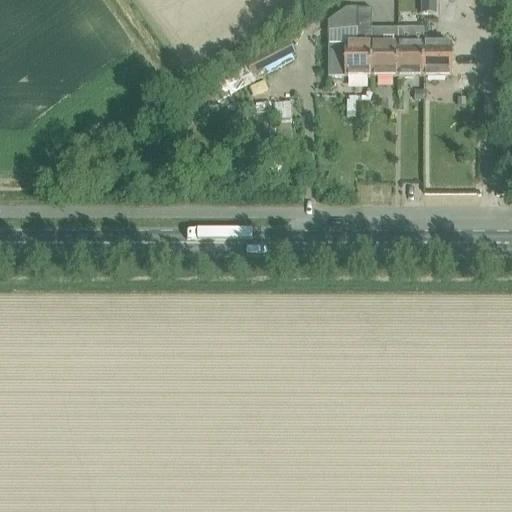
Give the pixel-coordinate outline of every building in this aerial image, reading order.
[(419,0),(420,15),(436,14),(435,0),(419,0)] [(328,23),(328,78),(370,78),(370,46),(371,46),(371,10),(347,9),(328,23)] [(396,78),(396,29),(384,29),(384,46),(371,46),(370,46),(370,78),(396,78)] [(398,29),(397,29),(396,29),(396,78),(422,78),(422,46),(423,46),(423,30),(398,30),(398,29)] [(450,46),(423,46),(422,46),(422,78),(450,78),(450,46)] [(464,175),(447,179),(452,199),(469,195),(464,175)]
